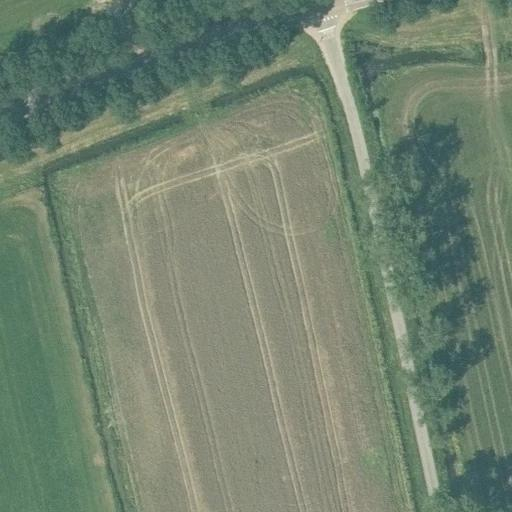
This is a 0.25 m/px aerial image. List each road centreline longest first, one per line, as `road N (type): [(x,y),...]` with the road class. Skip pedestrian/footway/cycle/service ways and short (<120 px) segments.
road 1 (unclassified): [(322,15),(436,511)]
road 2 (secondary): [(0,123),(322,15)]
